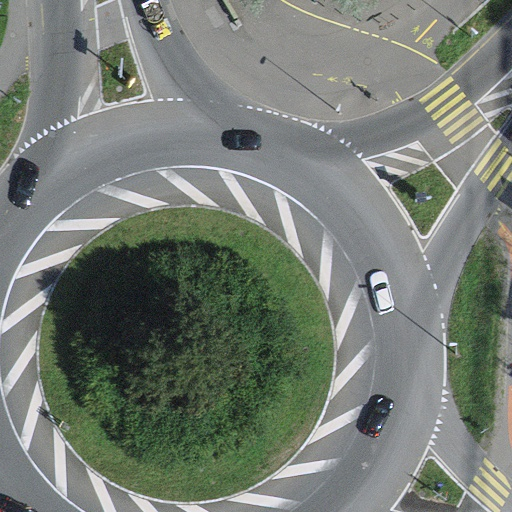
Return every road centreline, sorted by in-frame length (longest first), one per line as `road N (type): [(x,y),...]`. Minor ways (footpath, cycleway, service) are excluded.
road 1 (primary): [(511,42),(470,84),(413,120),(292,154)]
road 2 (primary): [(412,338),(394,264),(376,231),(325,175),(292,154)]
road 3 (primary): [(412,338),(450,246),(511,151)]
road 4 (primary): [(292,154),(211,129),(126,136)]
road 5 (primary): [(126,136),(48,175),(0,227)]
road 6 (residential): [(511,505),(408,398)]
road 7 (tertiary): [(105,0),(126,136)]
road 8 (primary): [(346,511),(393,443),(408,398)]
